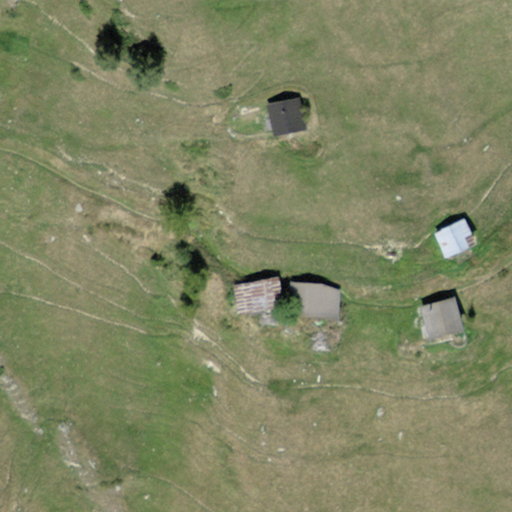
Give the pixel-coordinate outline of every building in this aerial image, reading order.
[(303,128),(297,101),(270,107),(276,134),(303,128)] [(455,215),(423,227),(433,253),(465,240),(455,215)] [(278,281),(238,288),(242,313),(282,306),(278,281)] [(321,288),(294,287),(291,314),(335,317),(337,294),(321,288)] [(452,303),(424,310),(431,336),(459,329),(452,303)]
